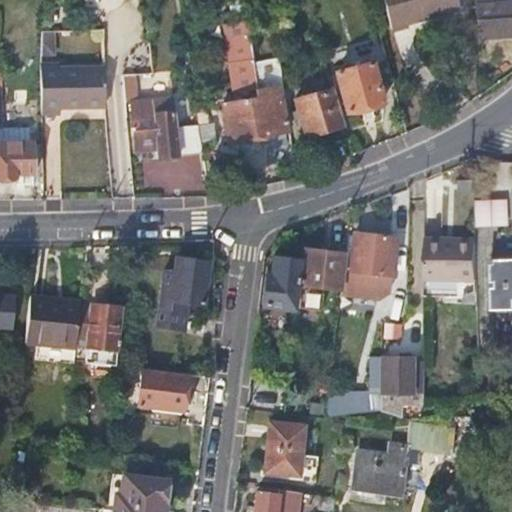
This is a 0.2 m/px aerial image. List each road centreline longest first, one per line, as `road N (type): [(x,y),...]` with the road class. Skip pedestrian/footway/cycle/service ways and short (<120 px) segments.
road 1 (residential): [(214,511),(248,223)]
road 2 (residential): [(248,223),(408,168),(503,125)]
road 3 (residential): [(248,223),(0,230)]
